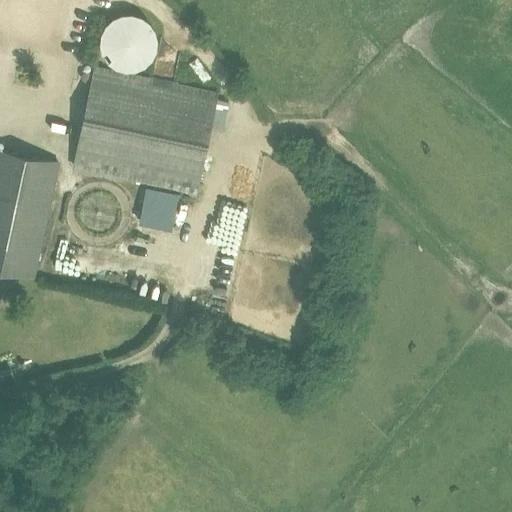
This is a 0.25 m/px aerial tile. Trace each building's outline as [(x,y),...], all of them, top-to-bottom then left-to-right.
[(156,42),(156,38),(156,34),(155,31),(154,28),(152,25),(150,22),(148,19),(145,17),(142,15),(139,14),(135,13),(132,13),(128,13),(125,13),(122,15),(119,16),(116,18),(113,20),(111,23),(109,26),(107,29),(106,32),(106,36),(106,39),(106,43),(107,46),(109,49),(111,52),(113,55),(115,58),(118,59),(121,61),(125,62),(128,63),(132,63),(135,63),(138,62),(142,61),(145,59),(148,57),(150,54),(152,51),(154,48),(155,45),(156,42)] [(52,35),(44,39),(53,56),(60,53),(52,35)] [(96,65),(75,164),(197,190),(219,91),(96,65)] [(79,126),(80,115),(41,110),(40,121),(79,126)] [(0,286),(4,269),(33,276),(58,162),(0,148),(0,286)] [(197,194),(74,168),(54,259),(177,286),(197,194)] [(242,257),(247,231),(232,228),(227,255),(242,257)]
